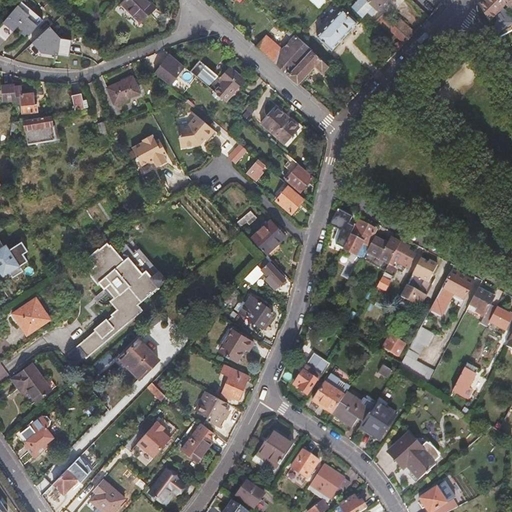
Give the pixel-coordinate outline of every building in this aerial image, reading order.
[(44,21),(27,0),(21,0),(4,20),(14,29),(19,24),(29,35),(44,21)] [(156,7),(148,0),(126,0),(122,4),(141,23),(156,7)] [(238,0),(265,24),(273,16),(256,0),(238,0)] [(377,10),(386,0),(359,0),(353,7),(363,17),(368,11),(372,15),(377,10)] [(430,18),(439,7),(431,0),(428,0),(421,9),(430,18)] [(507,4),(505,0),(484,0),(480,4),(490,21),(495,15),(498,20),(493,27),(497,34),(511,26),(511,15),(508,15),(503,8),(507,4)] [(332,50),(363,17),(353,7),(351,5),(345,10),(344,9),(318,37),(332,50)] [(397,51),(415,33),(400,19),(394,25),(383,14),(377,21),(391,35),(393,33),(402,41),(395,49),(397,51)] [(50,26),(33,41),(42,51),(58,54),(58,53),(69,54),(72,39),(60,37),(50,26)] [(257,48),(298,84),(315,66),(322,72),(328,66),(305,45),(294,35),(281,50),(267,37),(257,48)] [(155,73),(170,85),(184,67),(170,55),(155,73)] [(189,71),(226,101),(244,80),(229,67),(219,78),(213,73),(198,60),(189,71)] [(446,80),(454,92),(477,77),(469,65),(446,80)] [(114,104),(139,93),(133,77),(108,88),(114,104)] [(15,100),(18,87),(13,87),(13,86),(3,87),(4,101),(15,100)] [(21,87),(18,87),(15,100),(17,100),(17,101),(19,103),(23,102),(24,113),(38,112),(38,104),(34,104),(33,94),(22,95),(21,87)] [(76,110),(89,107),(88,101),(83,101),(82,95),(73,96),(76,110)] [(261,123),(285,144),(300,128),(289,119),(288,120),(274,109),(261,123)] [(180,147),(197,142),(197,138),(201,135),(203,137),(204,138),(213,129),(212,128),(208,125),(195,114),(194,116),(185,125),(174,127),(180,147)] [(56,140),(51,116),(25,121),(29,144),(56,140)] [(102,135),(109,134),(107,121),(100,122),(102,135)] [(165,155),(166,151),(161,140),(157,141),(154,135),(144,139),(145,141),(133,148),(142,165),(148,163),(152,164),(155,162),(158,168),(168,162),(165,157),(165,155)] [(241,145),(232,136),(220,150),(230,158),(241,145)] [(261,171),(266,166),(259,160),(255,166),(261,171)] [(287,179),(300,191),(312,177),(299,165),(287,179)] [(255,166),(248,174),(256,182),(263,173),(261,171),(255,166)] [(292,214),(305,200),(289,186),(276,201),(292,214)] [(338,242),(346,247),(355,228),(349,224),(353,218),(339,210),(331,224),(338,228),(342,230),(338,242)] [(258,218),(251,211),(238,223),(244,230),(258,218)] [(252,238),(267,255),(286,237),(270,221),(252,238)] [(364,243),(368,246),(370,247),(375,238),(378,231),(361,222),(357,228),(356,227),(355,228),(346,247),(344,249),(357,256),(364,243)] [(39,246),(46,241),(44,237),(36,242),(39,246)] [(24,254),(29,251),(23,241),(10,249),(7,244),(5,246),(0,238),(0,270),(4,277),(12,272),(14,276),(23,270),(21,266),(29,261),(24,254)] [(384,243),(375,238),(370,247),(367,253),(390,265),(390,264),(401,244),(392,239),(390,242),(387,241),(384,243)] [(77,347),(86,358),(144,310),(137,302),(159,283),(146,268),(142,271),(129,255),(125,259),(117,250),(111,242),(110,243),(108,240),(100,247),(99,246),(89,254),(96,263),(88,270),(98,281),(102,279),(115,295),(110,298),(119,309),(112,314),(114,316),(104,324),(103,323),(91,333),(92,334),(77,347)] [(127,241),(117,250),(125,259),(129,255),(142,271),(146,268),(159,283),(165,279),(140,249),(137,252),(127,241)] [(402,242),(401,244),(390,264),(394,266),(396,262),(408,268),(415,255),(411,252),(408,250),(409,247),(402,242)] [(364,243),(357,256),(361,259),(368,246),(364,243)] [(421,260),(395,308),(415,318),(421,307),(418,305),(423,295),(421,293),(420,288),(422,285),(421,284),(423,280),(429,283),(438,265),(430,261),(428,263),(421,260)] [(270,264),(263,270),(265,273),(269,277),(268,279),(276,288),(285,280),(270,264)] [(263,270),(259,265),(250,274),(256,281),(265,273),(263,270)] [(385,273),(392,277),(396,268),(390,265),(385,273)] [(454,269),(431,310),(442,315),(454,293),(465,298),(474,281),(454,269)] [(385,273),(378,287),(385,290),(392,277),(385,273)] [(479,289),(468,311),(478,316),(479,314),(483,316),(490,303),(494,297),(479,289)] [(240,298),(234,291),(225,300),(229,304),(228,305),(230,307),(240,298)] [(240,313),(264,330),(270,320),(269,319),(273,312),(250,297),(240,313)] [(28,335),(51,319),(37,298),(13,313),(28,335)] [(481,323),(488,327),(490,323),(498,308),(490,303),(483,316),(485,317),(481,323)] [(315,305),(309,311),(312,316),(317,314),(318,315),(321,311),(315,305)] [(498,308),(490,323),(506,331),(511,319),(511,316),(501,310),(498,308)] [(400,365),(426,383),(428,383),(436,371),(416,361),(420,355),(421,355),(425,349),(433,333),(422,327),(401,363),(400,365)] [(220,350),(238,362),(246,349),(250,351),(254,343),(232,329),(220,350)] [(382,348),(398,357),(406,343),(405,343),(405,339),(397,338),(390,334),(382,348)] [(121,358),(140,378),(159,359),(140,340),(121,358)] [(91,370),(95,375),(109,363),(109,362),(113,359),(109,355),(91,370)] [(299,390),(309,397),(330,367),(315,356),(294,385),(300,389),(299,390)] [(469,363),(454,390),(468,398),(472,391),(468,388),(479,369),(469,363)] [(52,390),(33,364),(12,379),(23,393),(28,390),(36,402),(52,390)] [(239,399),(249,375),(226,364),(223,372),(230,376),(222,395),(232,399),(233,397),(239,399)] [(379,373),(389,379),(393,372),(384,366),(379,373)] [(313,401),(332,414),(347,393),(349,390),(330,377),(317,396),(313,401)] [(152,382),(158,388),(161,384),(156,379),(152,382)] [(148,387),(161,400),(166,395),(158,388),(152,382),(148,387)] [(225,408),(228,403),(206,391),(202,397),(204,403),(199,412),(207,417),(206,419),(208,420),(208,421),(217,426),(224,415),(226,408),(225,408)] [(364,422),(376,403),(368,397),(364,398),(361,402),(347,393),(332,414),(352,428),(359,418),(364,422)] [(364,422),(360,427),(380,441),(396,417),(376,403),(364,422)] [(227,417),(224,415),(217,426),(221,428),(227,417)] [(26,445),(34,456),(55,441),(46,428),(49,426),(42,417),(21,432),(28,443),(26,445)] [(172,436),(164,429),(167,426),(157,418),(137,444),(155,458),(172,436)] [(213,440),(209,438),(213,432),(202,423),(183,449),(199,460),(213,440)] [(274,430),(257,455),(266,461),(277,469),(294,444),(274,430)] [(407,467),(419,480),(425,474),(435,465),(408,434),(388,452),(403,470),(407,467)] [(292,468),(308,479),(319,462),(304,451),(292,468)] [(67,469),(80,481),(82,483),(94,468),(81,455),(67,469)] [(266,461),(257,455),(254,460),(262,466),(266,461)] [(334,471),(325,464),(311,485),(331,499),(340,486),(345,490),(350,482),(334,471)] [(67,469),(54,483),(64,492),(73,484),(75,486),(80,481),(67,469)] [(173,486),(178,490),(183,483),(167,470),(150,491),(162,500),(171,488),(173,486)] [(98,506),(104,511),(113,511),(125,499),(104,481),(94,491),(97,494),(91,500),(98,506)] [(237,496),(253,508),(254,507),(260,499),(264,494),(248,482),(237,496)] [(329,502),(331,499),(311,485),(308,489),(329,502)] [(420,499),(427,511),(433,511),(447,504),(437,488),(420,499)] [(0,511),(4,511),(10,509),(0,494),(0,511)] [(362,511),(367,509),(361,500),(358,502),(354,496),(339,505),(341,507),(343,511),(362,511)] [(260,499),(254,507),(261,511),(262,511),(268,505),(260,499)] [(248,511),(233,501),(225,511),(248,511)] [(323,511),(328,508),(323,501),(308,511),(323,511)]
